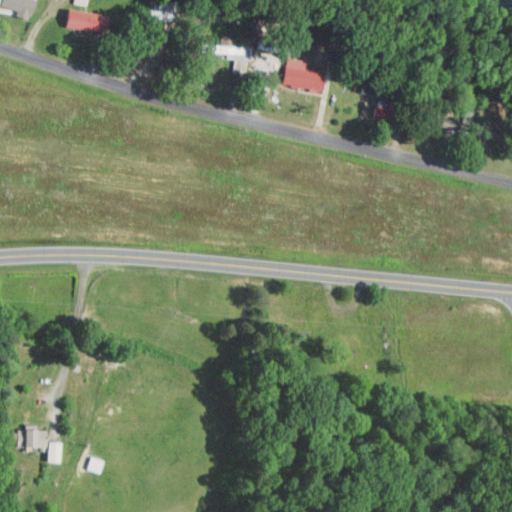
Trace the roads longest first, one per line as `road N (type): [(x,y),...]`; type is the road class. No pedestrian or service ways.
road 1 (residential): [(511,175),(159,93),(0,35)]
road 2 (primary): [(0,254),(132,255),(511,290)]
